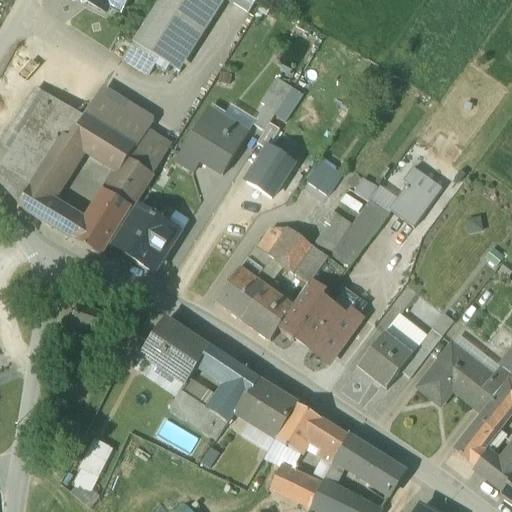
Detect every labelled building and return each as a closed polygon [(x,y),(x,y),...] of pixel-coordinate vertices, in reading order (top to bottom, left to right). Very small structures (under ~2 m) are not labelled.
[(71,0),(72,2),(77,0),(78,0),(81,7),(88,4),(106,14),(109,8),(120,14),(126,3),(130,2),(131,0),(71,0)] [(161,0),(133,46),(158,61),(169,68),(213,0),(161,0)] [(258,0),(223,0),(249,16),(258,0)] [(158,61),(133,46),(123,61),(149,77),(158,61)] [(292,90),(276,80),(260,105),(264,108),(276,115),(292,90)] [(153,119),(103,88),(83,119),(84,119),(133,150),(145,130),(149,133),(153,125),(153,119)] [(34,92),(1,144),(12,150),(45,99),(34,92)] [(45,99),(12,150),(12,151),(0,170),(0,185),(19,206),(63,137),(70,141),(84,119),(83,119),(46,96),(45,99)] [(264,108),(252,127),(264,134),(276,115),(264,108)] [(247,136),(208,112),(177,163),(194,174),(200,164),(222,177),(247,136)] [(133,150),(84,119),(70,141),(70,143),(83,151),(120,173),(134,151),(133,150)] [(63,137),(19,206),(25,213),(72,242),(83,224),(49,203),(83,151),(70,143),(70,141),(63,137)] [(1,144),(0,145),(0,170),(12,151),(12,150),(1,144)] [(269,150),(246,186),(271,201),(294,166),(269,150)] [(341,178),(321,164),(313,176),(333,190),(341,178)] [(138,169),(128,185),(116,177),(111,185),(136,201),(151,177),(138,169)] [(408,187),(434,206),(443,194),(414,172),(405,184),(408,187)] [(106,193),(104,192),(83,224),(72,242),(100,259),(136,201),(111,185),(106,193)] [(389,212),(415,231),(434,206),(408,187),(389,212)] [(328,261),(312,283),(328,294),(332,297),(388,218),(368,204),(351,228),(328,261)] [(178,235),(137,208),(112,248),(148,271),(156,269),(178,235)] [(351,228),(333,215),(325,227),(328,229),(313,250),(328,261),(351,228)] [(313,250),(287,232),(268,258),(283,268),(309,287),(312,283),(328,261),(313,250)] [(257,249),(216,304),(243,323),(264,293),(253,285),(261,274),(272,283),(283,268),(268,258),(257,249)] [(330,321),(316,312),(328,294),(312,283),(309,287),(291,313),(278,331),(294,342),(299,334),(333,359),(362,320),(350,311),(345,317),(337,311),(330,321)] [(291,313),(264,293),(243,323),(270,343),(278,331),(291,313)] [(108,318),(94,313),(94,312),(93,311),(92,312),(78,307),(79,306),(77,306),(76,311),(74,310),(71,320),(72,320),(70,325),(72,325),(72,324),(86,329),(86,330),(87,331),(88,330),(102,335),(101,336),(103,337),(104,332),(106,332),(108,332),(109,331),(110,330),(111,329),(112,327),(111,324),(108,322),(110,317),(108,317),(108,318)] [(424,341),(397,319),(383,337),(410,358),(417,349),(424,341)] [(211,349),(167,320),(152,344),(141,360),(143,361),(137,371),(179,399),(181,396),(208,414),(225,387),(198,369),(211,349)] [(424,341),(417,349),(427,357),(441,339),(431,331),(424,341)] [(137,334),(125,353),(122,364),(135,373),(137,371),(143,361),(141,360),(152,344),(137,334)] [(410,358),(383,337),(358,369),(386,391),(400,373),(411,359),(410,358)] [(492,378),(451,347),(416,392),(432,404),(444,389),(470,409),(493,379),(492,378)] [(65,367),(95,378),(102,359),(72,348),(65,367)] [(259,381),(211,349),(198,369),(225,387),(208,414),(226,426),(233,417),(246,399),(247,399),(259,381)] [(427,357),(417,349),(410,358),(411,359),(400,373),(409,381),(427,357)] [(511,353),(498,371),(510,380),(511,376),(511,353)] [(498,371),(492,378),(493,379),(470,409),(479,417),(492,400),(510,380),(498,371)] [(511,381),(510,380),(492,400),(509,412),(511,414),(511,381)] [(297,407),(260,381),(259,381),(247,399),(246,399),(233,417),(275,443),(297,407)] [(208,414),(181,396),(179,399),(171,411),(198,429),(208,414)] [(492,400),(479,417),(495,430),(509,412),(492,400)] [(333,430),(297,407),(275,443),(275,444),(299,458),(310,439),(323,447),(333,430)] [(226,426),(208,414),(198,429),(216,441),(226,426)] [(495,430),(479,417),(452,452),(489,480),(501,462),(482,447),(495,430)] [(164,441),(192,453),(199,438),(171,425),(164,441)] [(348,439),(333,430),(323,447),(331,452),(338,456),(348,439)] [(387,463),(348,439),(338,456),(336,461),(335,460),(333,465),(344,472),(387,498),(402,478),(384,467),(387,463)] [(299,458),(275,444),(264,462),(281,469),(289,473),(299,458)] [(511,447),(501,462),(511,470),(511,447)] [(338,456),(331,452),(325,464),(331,467),(333,465),(335,460),(336,461),(338,456)] [(511,470),(501,462),(489,480),(504,492),(505,492),(511,481),(511,470)] [(331,467),(323,483),(334,489),(344,472),(333,465),(331,467)] [(289,473),(281,469),(269,493),(310,510),(321,487),(289,473)] [(511,481),(505,492),(504,492),(500,499),(511,507),(511,481)] [(370,511),(334,489),(323,483),(321,487),(310,510),(314,511),(370,511)]
